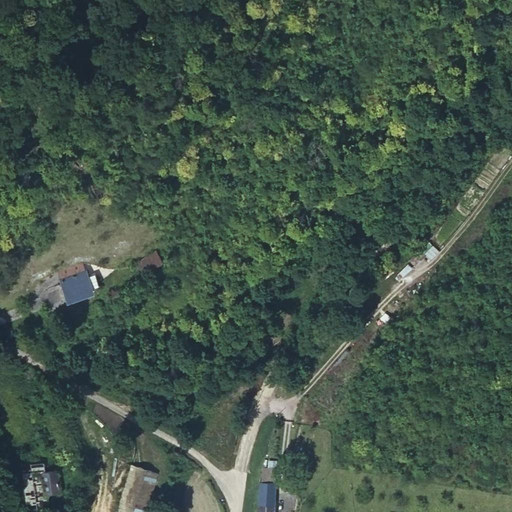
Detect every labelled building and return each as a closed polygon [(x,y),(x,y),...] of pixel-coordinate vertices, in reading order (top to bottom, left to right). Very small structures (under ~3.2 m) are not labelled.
[(432,261),(439,252),(432,246),(425,255),(432,261)] [(142,271),(159,260),(154,252),(137,262),(142,271)] [(81,265),(58,273),(67,299),(91,291),(90,289),(99,286),(94,274),(86,277),(81,265)] [(35,468),(33,458),(21,461),(30,502),(41,499),(40,489),(50,486),(45,466),(35,468)] [(141,511),(152,476),(128,468),(115,511),(141,511)] [(264,474),(263,487),(272,487),(273,475),(264,474)] [(260,486),(257,511),(270,511),(272,487),(263,487),(260,486)]
